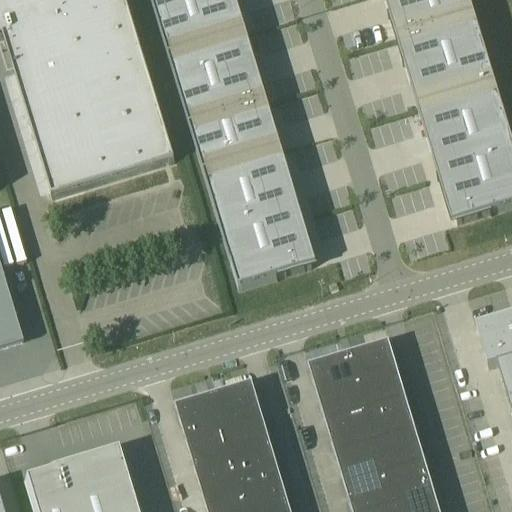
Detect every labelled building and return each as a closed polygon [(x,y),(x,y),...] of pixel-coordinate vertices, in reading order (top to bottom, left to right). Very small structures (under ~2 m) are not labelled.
[(0,0),(0,42),(3,42),(48,189),(52,203),(164,168),(169,167),(175,166),(124,0),(0,0)] [(149,0),(238,294),(311,272),(316,270),(312,257),(282,158),(281,154),(268,112),(266,106),(247,42),(245,36),(234,0),(149,0)] [(383,0),(396,41),(397,47),(417,111),(418,117),(448,216),(452,229),(452,230),(457,228),(511,211),(511,144),(468,0),(383,0)] [(0,351),(24,344),(0,265),(0,351)] [(336,285),(329,288),(331,295),(338,292),(336,285)] [(497,370),(511,365),(511,331),(509,322),(476,332),(488,373),(497,370)] [(360,397),(400,385),(389,347),(349,359),(360,397)] [(320,409),(360,397),(349,359),(309,371),(320,409)] [(511,365),(497,370),(507,405),(511,404),(511,365)] [(400,385),(360,397),(372,436),(412,424),(400,385)] [(252,388),(228,395),(214,400),(223,431),(261,419),(252,388)] [(372,436),(360,397),(320,409),(331,448),(372,436)] [(214,400),(195,405),(175,411),(185,442),(223,431),(214,400)] [(223,431),(232,461),(271,450),(261,419),(223,431)] [(372,436),(381,466),(421,454),(412,424),(372,436)] [(194,473),(232,461),(223,431),(185,442),(194,473)] [(381,466),(372,436),(331,448),(341,478),(381,466)] [(232,461),(241,492),(280,480),(271,450),(232,461)] [(138,511),(121,454),(24,483),(32,511),(138,511)] [(421,454),(381,466),(390,497),(430,485),(421,454)] [(203,503),(241,492),(232,461),(194,473),(203,503)] [(390,497),(381,466),(341,478),(350,509),(390,497)] [(241,492),(247,511),(284,511),(289,511),(280,480),(241,492)] [(390,497),(394,511),(438,511),(430,485),(390,497)] [(205,511),(247,511),(241,492),(203,503),(205,511)] [(394,511),(390,497),(350,509),(350,511),(394,511)]
